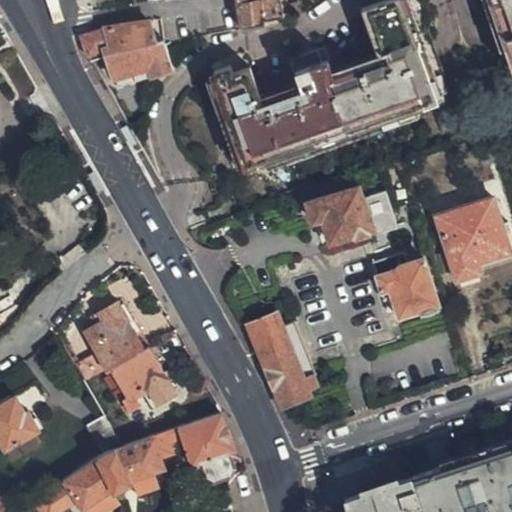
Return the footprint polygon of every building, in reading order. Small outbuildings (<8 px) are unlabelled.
[(431,100),(419,65),(396,0),(375,0),(361,5),(377,52),(331,68),(326,57),(293,69),(297,79),(258,93),(249,65),(231,71),(229,64),(214,69),(232,124),(247,167),(265,160),(266,157),(326,135),(411,105),(412,107),(431,100)] [(235,0),(241,25),(264,21),(265,17),(283,13),(280,0),(235,0)] [(511,0),(492,0),(505,41),(501,43),(510,68),(511,67),(511,0)] [(85,53),(87,52),(103,47),(114,73),(147,63),(150,72),(172,65),(165,44),(162,36),(153,38),(146,16),(113,23),(105,24),(94,28),(78,34),(85,53)] [(322,45),(289,57),(293,69),(326,57),(322,45)] [(147,63),(114,73),(117,83),(150,72),(147,63)] [(370,223),(362,200),(377,195),(369,170),(346,178),(348,183),(306,197),(313,218),(322,215),(324,220),(329,237),(370,223)] [(509,249),(492,196),(437,214),(457,276),(481,268),(478,258),(509,249)] [(405,259),(401,247),(372,257),(382,288),(389,287),(398,314),(417,308),(420,316),(437,310),(435,303),(439,301),(422,253),(405,259)] [(173,392),(139,332),(136,333),(116,300),(97,311),(108,331),(90,342),(106,369),(109,368),(126,396),(144,385),(155,403),(173,392)] [(248,320),(281,403),(308,393),(306,388),(315,385),(309,372),(301,375),(289,343),(294,341),(289,329),(285,331),(276,309),(248,320)] [(40,430),(29,413),(26,414),(14,395),(0,403),(0,442),(5,451),(40,430)] [(220,411),(150,436),(159,457),(173,451),(170,440),(181,436),(192,464),(236,448),(220,411)] [(103,453),(122,447),(101,413),(85,424),(103,453)] [(150,436),(122,447),(103,453),(33,498),(39,508),(59,495),(67,505),(77,499),(82,508),(85,506),(111,489),(114,493),(137,483),(136,477),(151,471),(163,467),(159,457),(150,436)] [(511,511),(511,440),(510,441),(429,467),(344,494),(346,505),(347,511),(510,511),(511,511),(510,511),(511,511)] [(157,488),(151,471),(136,477),(137,483),(142,493),(157,488)] [(111,489),(85,506),(88,511),(107,511),(121,504),(114,493),(111,489)] [(31,511),(26,503),(15,509),(11,511),(31,511)]
